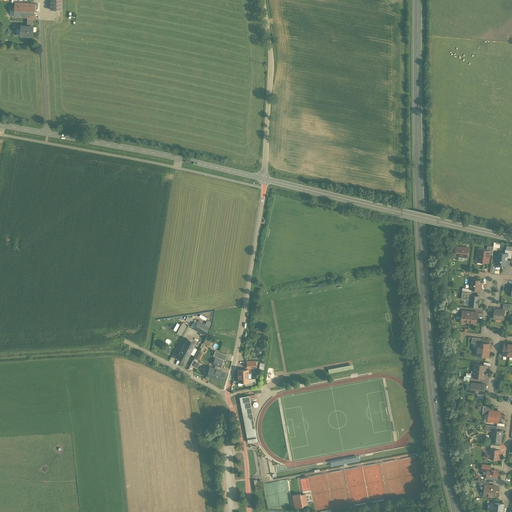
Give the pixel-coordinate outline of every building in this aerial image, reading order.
[(61,0),(50,0),(50,10),(61,10),(61,0)] [(38,4),(15,3),(14,16),(27,17),(33,17),(34,8),(37,9),(38,4)] [(27,17),(27,26),(20,25),(20,35),(32,36),(33,26),(33,17),(27,17)] [(469,247),(456,246),(455,255),(468,257),(469,247)] [(487,250),(479,249),(477,261),(488,262),(489,254),(490,250),(487,250)] [(505,253),(498,252),(497,257),(496,257),(496,263),(506,264),(506,259),(507,259),(507,257),(508,253),(505,253)] [(481,280),(471,279),(469,288),(471,288),(480,289),(480,287),(481,287),(481,284),(481,280)] [(471,295),(467,294),(466,298),(466,299),(470,300),(469,305),(479,306),(480,296),(471,295)] [(500,309),(495,308),(494,318),(503,319),(504,310),(503,309),(502,309),(500,309)] [(470,312),(463,311),(463,310),(462,310),(461,320),(464,321),(469,322),(470,311),(470,312)] [(478,312),(470,312),(470,311),(469,322),(473,322),(477,322),(478,312)] [(204,324),(198,321),(194,328),(204,334),(208,327),(204,324)] [(181,322),(176,333),(181,335),(186,325),(181,322)] [(186,338),(176,357),(185,362),(195,343),(186,338)] [(480,342),(478,342),(477,344),(476,351),(478,352),(478,355),(479,356),(482,356),(482,355),(488,356),(490,343),(480,342)] [(504,343),(503,355),(509,356),(511,344),(504,343)] [(227,355),(215,350),(213,356),(215,357),(223,359),(225,360),(227,355)] [(223,359),(215,357),(213,364),(220,366),(223,359)] [(352,364),(328,369),(328,373),(353,368),(352,364)] [(225,372),(215,369),(213,368),(211,371),(208,370),(206,375),(212,377),(222,381),(225,372)] [(248,370),(237,370),(238,381),(248,381),(248,370)] [(485,384),(471,382),(470,392),(484,394),(485,384)] [(249,395),(239,397),(247,443),(257,441),(249,395)] [(492,411),(489,410),(489,412),(488,416),(490,416),(489,421),(498,422),(499,417),(500,417),(500,413),(497,413),(497,411),(492,411)] [(496,430),(492,429),(492,431),(490,441),(501,442),(502,430),(496,430)] [(490,448),(489,453),(490,454),(490,457),(492,459),(494,458),(499,459),(500,452),(499,452),(499,449),(490,448)] [(330,462),(331,467),(360,461),(359,456),(330,462)] [(267,458),(260,458),(262,473),(269,472),(267,458)] [(490,469),(487,469),(487,471),(486,477),(497,479),(498,470),(490,469)] [(260,481),(254,482),(255,490),(264,489),(263,483),(261,483),(260,481)] [(489,485),(485,484),(485,486),(484,495),(495,496),(496,485),(489,485)] [(298,494),(293,495),(295,507),(302,506),(302,505),(306,504),(305,494),(298,495),(298,494)] [(502,511),(503,503),(494,502),(494,503),(490,503),(489,509),(493,509),(492,511),(502,511)]
